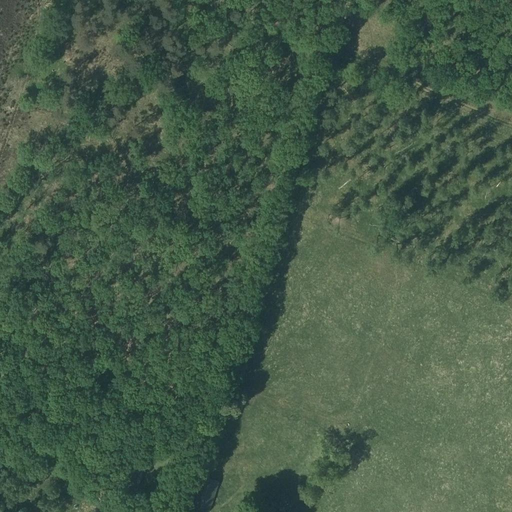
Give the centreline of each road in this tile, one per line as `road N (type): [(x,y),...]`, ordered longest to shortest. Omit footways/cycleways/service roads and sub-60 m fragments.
road 1 (track): [(203,0),(511,126)]
road 2 (track): [(0,460),(101,499),(111,511)]
